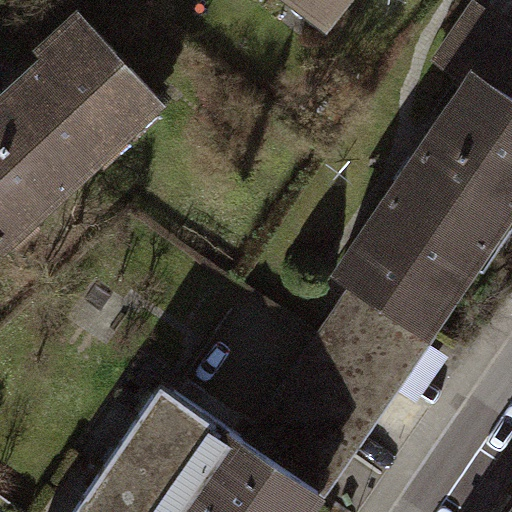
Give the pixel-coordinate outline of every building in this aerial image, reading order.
[(303,0),(334,23),(351,0),(303,0)] [(430,62),(457,80),(465,68),(500,90),(511,73),(511,31),(469,3),(430,62)] [(39,52),(0,86),(0,235),(154,96),(72,7),(31,44),(39,52)] [(457,80),(332,267),(350,279),(424,328),(511,190),(511,98),(500,90),(465,68),(457,80)] [(424,328),(350,279),(314,334),(355,361),(382,379),(387,383),(424,328)] [(355,361),(314,334),(242,437),(312,485),(337,448),(310,431),(355,361)] [(382,379),(355,361),(310,431),(337,448),(382,379)] [(154,378),(62,511),(293,511),(312,485),(242,437),(154,378)]
